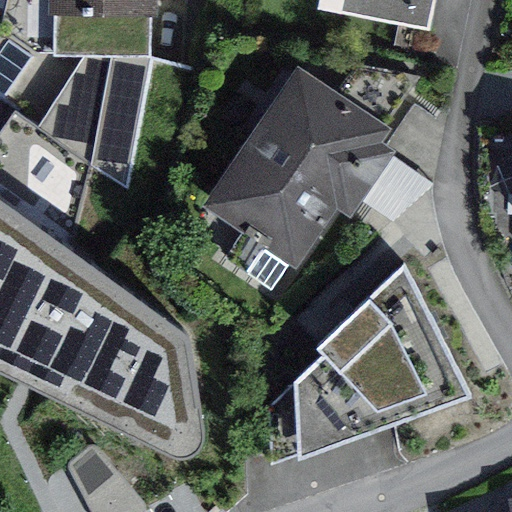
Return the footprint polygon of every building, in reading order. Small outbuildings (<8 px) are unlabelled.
[(7,0),(0,0),(0,101),(15,112),(0,136),(0,198),(73,254),(94,170),(130,193),(153,60),(53,59),(53,50),(37,49),(9,31),(3,16),(7,0)] [(53,59),(153,60),(155,0),(7,0),(3,16),(9,31),(37,49),(53,50),(53,59)] [(432,31),(437,0),(319,0),(318,9),(432,31)] [(395,131),(299,65),(203,206),(298,270),(338,212),(351,220),(364,201),(394,222),(433,184),(393,157),(397,151),(386,143),(395,131)] [(0,369),(170,454),(181,457),(191,455),(199,451),(203,439),(189,344),(183,336),(73,254),(0,198),(0,369)] [(300,465),(474,398),(404,265),(316,349),(323,356),(294,383),(300,465)] [(95,443),(67,465),(91,511),(145,511),(149,510),(95,443)]
